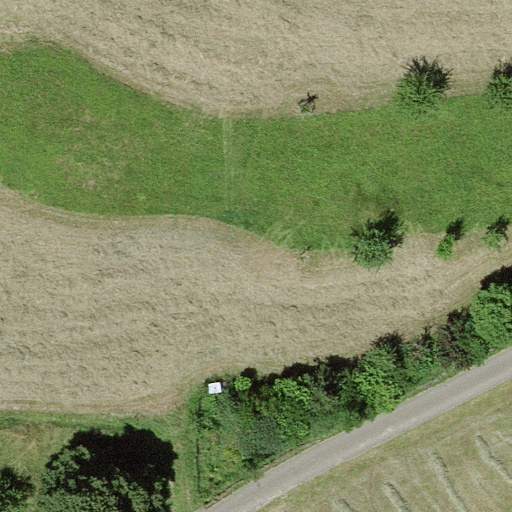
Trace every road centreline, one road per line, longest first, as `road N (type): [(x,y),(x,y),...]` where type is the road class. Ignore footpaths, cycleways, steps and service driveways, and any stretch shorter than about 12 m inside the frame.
road 1 (track): [(235,511),(288,474),(511,366)]
road 2 (track): [(186,511),(187,374),(203,282)]
